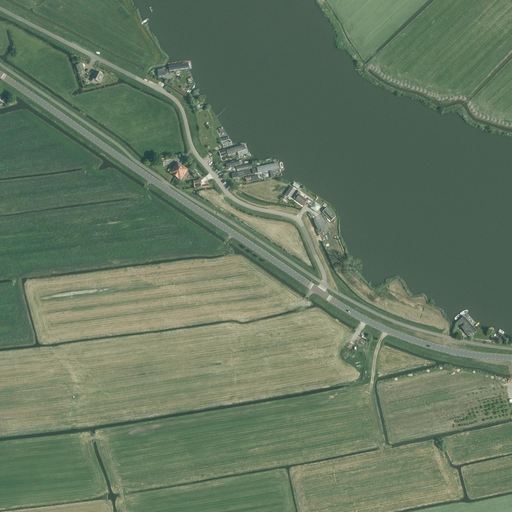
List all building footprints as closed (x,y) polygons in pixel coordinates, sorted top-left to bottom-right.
[(187,63),(173,65),(168,65),(168,67),(169,72),(188,69),(187,63)] [(103,75),(98,72),(96,75),(95,74),(91,81),(94,83),(96,81),(99,83),(103,75)] [(245,145),(227,151),(229,156),(246,149),(245,145)] [(176,177),(183,166),(178,162),(170,173),(176,177)] [(278,163),(257,168),(258,173),(279,169),(278,163)] [(183,166),(176,177),(182,181),(189,169),(183,166)] [(290,198),(296,190),(291,186),(285,195),(290,198)] [(314,202),(297,191),(291,199),(302,206),(305,202),(311,206),(314,202)] [(317,212),(321,206),(315,202),(310,208),(317,212)] [(327,208),(322,212),(331,221),(336,217),(327,208)] [(469,322),(464,316),(456,323),(457,323),(469,336),(473,332),(474,333),(477,331),(469,322)]
